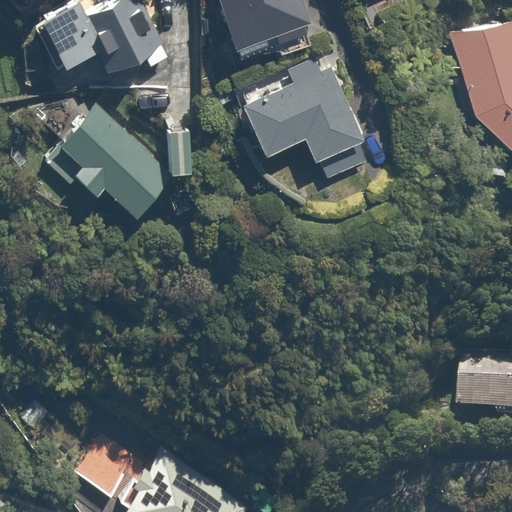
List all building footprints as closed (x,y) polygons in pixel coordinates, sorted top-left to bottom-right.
[(165,39),(136,0),(115,0),(90,19),(77,2),(41,29),(70,68),(92,52),(112,78),(165,39)] [(318,27),(307,0),(228,0),(248,52),(318,27)] [(470,113),(511,143),(511,18),(511,17),(446,38),(470,113)] [(375,148),(337,68),(250,110),(271,154),(309,136),(325,171),(375,148)] [(89,110),(50,158),(103,201),(111,191),(136,211),(167,172),(89,110)] [(188,135),(170,134),(169,171),(188,172),(188,135)] [(511,349),(457,345),(452,412),(511,417),(511,349)] [(63,469),(128,508),(125,511),(245,511),(250,504),(161,452),(151,468),(86,430),(63,469)]
